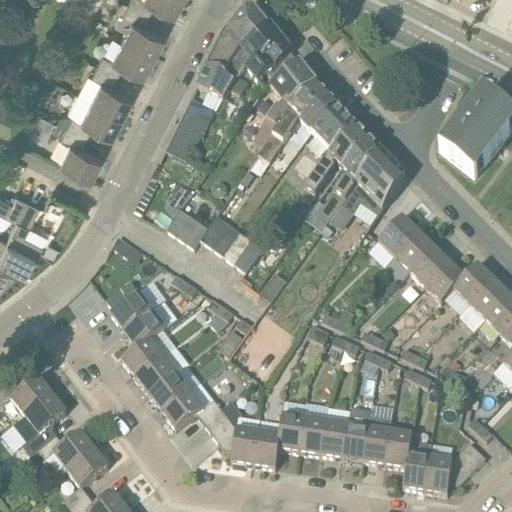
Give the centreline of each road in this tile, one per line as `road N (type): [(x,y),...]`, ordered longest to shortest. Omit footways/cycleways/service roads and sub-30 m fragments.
road 1 (residential): [(355,511),(345,501),(254,487),(217,504),(176,494),(155,468),(147,427),(90,351),(59,346),(29,304)]
road 2 (residential): [(112,203),(217,0)]
road 3 (residential): [(408,155),(300,45)]
road 4 (residential): [(511,260),(408,155)]
road 5 (residential): [(29,304),(79,264),(112,203)]
road 6 (residential): [(112,203),(0,146)]
road 7 (residential): [(408,155),(464,48)]
